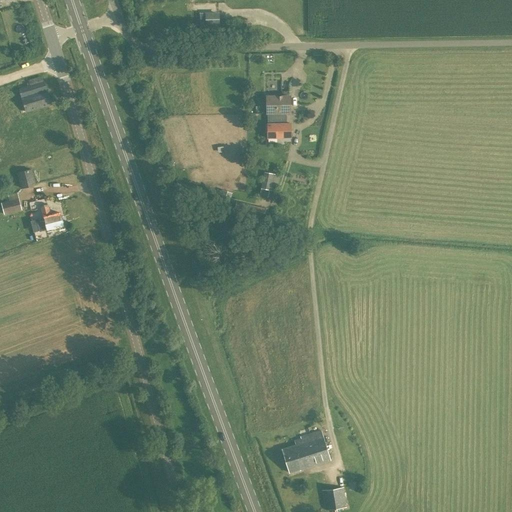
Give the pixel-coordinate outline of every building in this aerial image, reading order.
[(205,11),(200,11),(201,26),(206,26),(220,25),(219,10),(205,11)] [(55,118),(45,88),(11,99),(20,129),(55,118)] [(285,124),(285,113),(289,113),(289,96),(273,96),(273,95),(266,95),(266,101),(267,101),(267,113),(271,113),(271,124),(267,124),(267,138),(290,137),(290,124),(285,124)] [(22,188),(36,185),(32,169),(18,172),(22,188)] [(264,172),(261,188),(269,190),(276,191),(279,175),(264,172)] [(268,197),(269,190),(261,188),(260,196),(268,197)] [(227,209),(232,193),(221,190),(217,206),(227,209)] [(19,198),(8,201),(1,203),(4,214),(22,210),(19,198)] [(266,208),(236,201),(236,203),(233,214),(263,221),(265,210),(266,208)] [(60,213),(51,216),(48,204),(41,206),(44,220),(37,222),(39,232),(47,230),(64,226),(60,213)] [(289,472),(330,459),(321,431),(300,438),(301,443),(282,449),(289,472)] [(346,507),(343,487),(322,490),(325,510),(346,507)]
